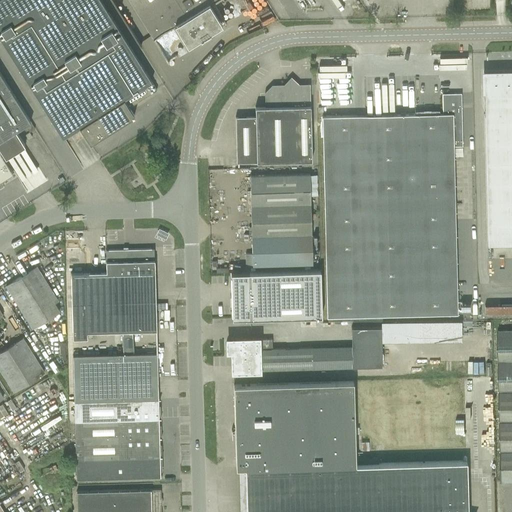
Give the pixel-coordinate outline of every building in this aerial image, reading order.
[(0,0),(0,38),(62,137),(79,126),(90,143),(134,116),(129,107),(156,90),(99,0),(0,0)] [(208,2),(212,0),(128,0),(152,37),(174,24),(187,45),(201,37),(202,40),(205,40),(209,38),(210,35),(208,32),(222,24),(208,2)] [(487,243),(511,242),(511,71),(483,73),(483,83),(487,243)] [(0,182),(2,183),(5,179),(11,172),(12,170),(8,168),(0,154),(0,149),(5,157),(24,145),(15,131),(25,125),(29,132),(34,129),(29,120),(0,73),(0,182)] [(311,160),(309,84),(299,84),(291,76),(283,84),(272,85),(264,92),(265,106),(255,107),(255,116),(235,116),(236,162),(311,160)] [(442,113),(322,116),(326,317),(457,314),(454,146),(462,146),(461,103),(461,93),(454,93),(454,95),(442,96),(442,113)] [(20,149),(6,158),(18,177),(22,174),(18,166),(27,161),(20,149)] [(312,265),(311,218),(309,174),(249,176),(252,253),(245,253),(246,266),(312,265)] [(122,344),(133,344),(132,331),(156,330),(154,248),(105,250),(106,271),(70,272),(72,338),(81,338),(81,340),(86,340),(86,338),(93,338),(93,332),(121,331),(122,344)] [(53,303),(58,300),(36,266),(5,285),(32,328),(59,311),(53,303)] [(232,314),(231,314),(231,319),(232,318),(315,316),(321,316),(320,270),(230,273),(230,284),(231,284),(231,295),(231,297),(233,297),(233,306),(231,306),(232,314)] [(511,311),(511,302),(487,304),(487,313),(511,311)] [(227,339),(227,340),(226,341),(225,343),(225,344),(225,346),(226,347),(226,349),(227,350),(228,350),(228,351),(232,350),(233,371),(250,370),(313,368),(381,366),(380,327),(351,328),(352,348),(312,349),(312,348),(276,349),(272,349),(271,338),(258,339),(227,339)] [(511,329),(497,330),(500,481),(511,481),(511,329)] [(0,371),(13,391),(43,372),(22,338),(0,351),(0,371)] [(133,344),(122,344),(122,354),(72,355),(74,401),(160,399),(158,399),(157,353),(134,353),(133,344)] [(471,361),(428,361),(428,373),(471,374),(471,361)] [(489,377),(353,381),(233,385),(235,467),(245,467),(246,511),(467,511),(466,461),(492,460),(489,377)] [(160,399),(74,401),(74,421),(160,418),(158,418),(158,399),(160,399)] [(0,404),(0,417),(9,412),(2,403),(0,404)] [(160,419),(160,418),(74,421),(75,440),(161,438),(161,437),(159,437),(158,419),(160,419)] [(161,438),(75,440),(75,459),(161,457),(159,457),(159,438),(161,438)] [(161,457),(75,459),(76,479),(160,477),(159,457),(161,457)] [(160,511),(160,489),(76,492),(76,511),(160,511)]
